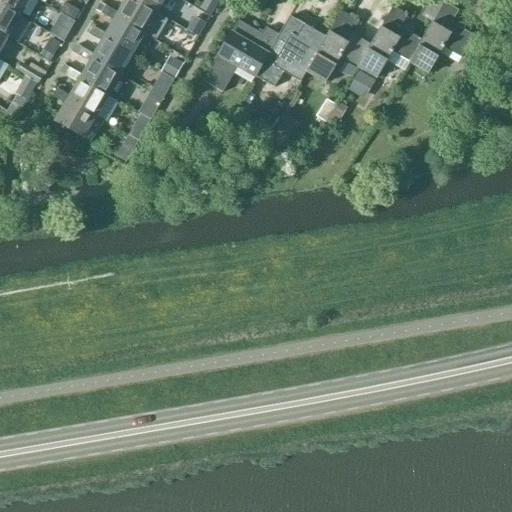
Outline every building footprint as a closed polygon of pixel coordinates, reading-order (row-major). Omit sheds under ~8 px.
[(0,0),(0,5),(21,18),(31,0),(0,0)] [(133,0),(123,0),(127,2),(119,15),(117,18),(145,35),(145,34),(155,40),(168,20),(157,14),(133,0)] [(133,0),(157,14),(165,0),(133,0)] [(206,0),(201,10),(212,16),(221,0),(206,0)] [(83,14),(78,11),(66,3),(60,13),(77,24),(83,14)] [(423,41),(409,64),(428,75),(443,48),(461,59),(474,37),(451,24),(458,12),(444,3),(422,40),(423,41)] [(101,4),(96,11),(102,15),(106,7),(101,4)] [(0,33),(9,39),(21,18),(0,5),(0,33)] [(117,18),(119,15),(106,7),(102,15),(115,22),(107,36),(105,39),(133,56),(145,35),(117,18)] [(423,41),(422,40),(401,28),(408,16),(393,8),(371,46),(357,68),(377,80),(392,54),(409,64),(423,41)] [(371,46),(349,33),(356,22),(341,13),(327,38),(319,51),(320,51),(307,73),(326,84),(341,59),(357,68),(371,46)] [(304,25),(304,26),(290,18),(279,37),(268,55),(269,55),(255,78),(274,89),(289,63),(307,73),(320,51),(319,51),(327,38),(304,25)] [(238,22),(203,82),(223,93),(237,68),(255,78),(269,55),(268,55),(279,37),(266,29),(262,36),(253,31),(238,22)] [(65,33),(52,25),(47,33),(60,41),(65,33)] [(198,38),(203,30),(197,26),(192,34),(198,38)] [(105,39),(107,36),(94,28),(89,36),(102,44),(95,56),(92,60),(121,76),(133,56),(105,39)] [(0,33),(0,53),(9,39),(0,33)] [(61,45),(59,44),(50,39),(40,57),(51,63),(61,45)] [(187,57),(191,51),(180,44),(176,51),(187,57)] [(77,56),(82,48),(77,45),(72,53),(77,56)] [(80,80),(108,97),(116,102),(129,81),(121,76),(92,60),(95,56),(82,48),(77,56),(89,63),(82,76),(80,80)] [(173,61),(165,74),(174,79),(178,72),(179,73),(183,67),(173,61)] [(43,77),(41,76),(21,63),(16,71),(24,77),(37,84),(38,85),(43,77)] [(64,66),(60,74),(65,77),(69,69),(64,66)] [(69,69),(65,77),(78,85),(70,98),(68,102),(96,118),(104,123),(107,124),(119,103),(116,102),(108,97),(80,80),(82,76),(69,69)] [(372,79),(358,71),(347,90),(361,98),(372,79)] [(20,111),(37,84),(24,77),(20,84),(22,85),(15,96),(17,97),(12,106),(20,111)] [(68,102),(70,98),(57,90),(53,97),(66,105),(55,122),(84,139),(91,144),(104,123),(96,118),(68,102)] [(254,110),(244,104),(232,123),(243,129),(254,110)] [(142,115),(151,120),(157,110),(148,105),(142,115)] [(333,108),(325,122),(336,128),(344,114),(333,108)] [(145,130),(150,122),(142,117),(137,125),(145,130)] [(288,146),(300,126),(287,117),(274,137),(272,135),(265,146),(278,154),(284,143),(288,146)] [(192,126),(184,120),(170,143),(179,148),(192,126)] [(132,153),(138,143),(131,138),(125,149),(132,153)]
